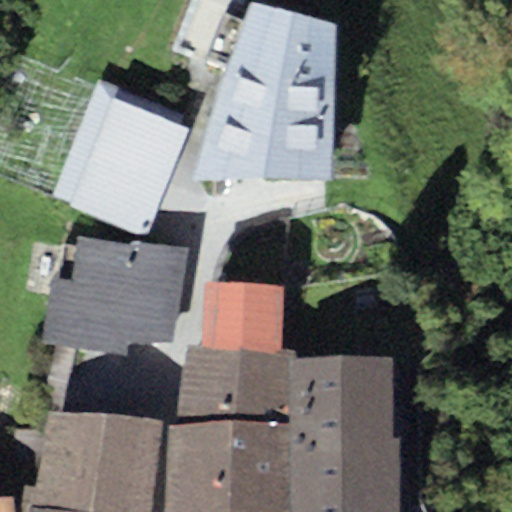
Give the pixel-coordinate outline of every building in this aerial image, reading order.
[(335,49),(250,26),(193,194),(253,194),(328,195),(335,49)] [(190,124),(100,89),(54,205),(143,241),(190,124)] [(184,263),(83,249),(74,294),(52,291),(44,350),(109,359),(123,361),(126,344),(171,351),(184,263)] [(168,444),(164,511),(291,511),(286,381),(285,366),(280,369),(280,306),(204,303),(200,363),(186,363),(174,444),(168,444)] [(395,511),(390,376),(286,381),(291,511),(395,511)] [(146,511),(155,443),(48,433),(36,511),(146,511)]
